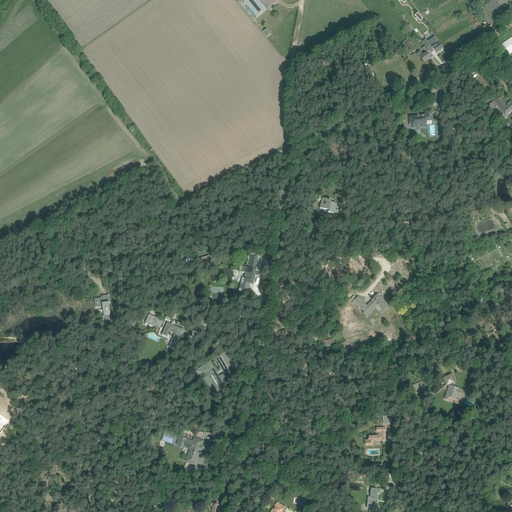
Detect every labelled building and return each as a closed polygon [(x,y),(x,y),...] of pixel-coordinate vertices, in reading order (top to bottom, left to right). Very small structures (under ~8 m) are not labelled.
[(266,9),(258,0),(245,0),(244,1),(257,17),(266,9)] [(497,8),(493,1),(479,9),(488,24),(496,20),(491,12),(497,8)] [(426,39),(422,42),(427,47),(430,45),(433,50),(436,54),(439,52),(440,51),(440,52),(444,49),(441,45),(437,40),(434,36),(427,41),(426,39)] [(510,55),(511,53),(511,37),(503,44),(510,55)] [(402,44),(403,46),(405,44),(405,45),(412,53),(415,50),(408,42),(407,40),(402,44)] [(420,57),(421,58),(424,62),(430,58),(426,53),(423,55),(420,51),(416,54),(419,58),(420,57)] [(499,98),(494,102),(493,101),(488,106),(490,109),(496,104),(504,114),(503,115),(503,116),(503,117),(504,118),(505,118),(506,118),(507,118),(508,117),(508,116),(508,115),(511,111),(511,104),(511,103),(506,107),(499,98)] [(412,125),(412,127),(427,126),(426,120),(432,120),(431,110),(425,111),(425,115),(420,115),(420,117),(409,117),(410,125),(412,125)] [(507,125),(503,127),(508,134),(511,131),(507,125)] [(322,198),(320,208),(328,210),(328,212),(332,213),(335,214),(339,215),(340,210),(338,210),(335,209),(336,208),(339,208),(340,205),(331,202),(331,200),(327,199),(322,198)] [(254,269),(257,257),(258,254),(253,252),(252,256),(251,255),(248,267),(243,266),(242,272),(246,273),(244,279),(242,278),(239,292),(248,295),(250,286),(248,286),(249,283),(253,284),(256,269),(254,269)] [(210,255),(201,258),(203,267),(213,264),(210,255)] [(363,314),(365,315),(376,304),(383,311),(385,309),(385,310),(387,308),(387,307),(389,305),(378,294),(372,300),(373,300),(367,306),(358,297),(353,302),(352,303),(354,305),(354,304),(362,311),(361,311),(363,313),(362,313),(363,314)] [(109,321),(109,316),(110,315),(109,303),(110,302),(109,295),(101,296),(101,298),(94,299),(95,308),(103,307),(104,316),(102,316),(103,322),(109,321)] [(146,321),(161,328),(164,321),(162,321),(149,314),(146,321)] [(174,349),(177,341),(183,330),(167,323),(162,334),(167,336),(169,331),(175,333),(172,339),(173,339),(169,347),(174,349)] [(326,349),(340,345),(338,337),(323,342),(326,349)] [(220,355),(215,358),(224,373),(229,370),(220,355)] [(219,376),(213,367),(214,367),(210,362),(195,371),(204,375),(204,373),(205,372),(208,377),(205,378),(212,389),(214,388),(217,393),(225,388),(223,383),(223,382),(222,381),(223,379),(223,377),(224,376),(224,375),(223,374),(219,376)] [(463,397),(463,396),(465,391),(459,389),(453,387),(453,386),(452,386),(453,383),(452,382),(454,382),(450,375),(444,378),(447,385),(448,385),(448,386),(449,386),(445,399),(449,400),(450,397),(455,399),(456,395),(463,397)] [(424,386),(422,381),(423,381),(422,378),(416,380),(417,383),(412,386),(414,390),(415,391),(424,386)] [(0,420),(4,423),(7,420),(14,424),(16,420),(0,409),(0,420)] [(364,439),(364,440),(365,445),(371,445),(371,444),(371,443),(372,443),(372,441),(379,441),(379,440),(381,440),(385,440),(385,432),(385,428),(376,428),(377,432),(378,432),(378,436),(368,436),(369,439),(364,439)] [(194,438),(192,441),(177,436),(176,438),(178,439),(176,445),(190,450),(185,461),(194,465),(199,452),(203,453),(205,448),(201,446),(203,441),(194,438)] [(366,508),(372,509),(377,510),(378,502),(377,502),(378,494),(380,494),(380,490),(371,488),(370,497),(368,496),(366,508)] [(284,511),(285,511),(287,509),(282,506),(278,503),(276,506),(275,506),(270,511),(284,511)]
